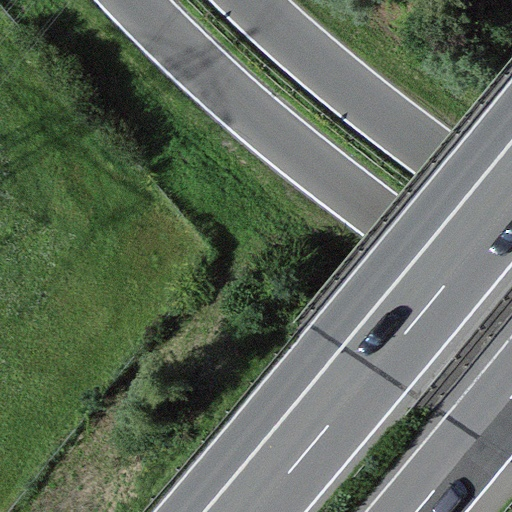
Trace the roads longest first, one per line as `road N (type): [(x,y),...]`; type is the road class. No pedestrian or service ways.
road 1 (motorway): [(128,0),(191,71),(511,315)]
road 2 (motorway): [(511,217),(259,511)]
road 3 (motorway): [(511,222),(240,0)]
road 4 (motorway): [(421,511),(511,404)]
